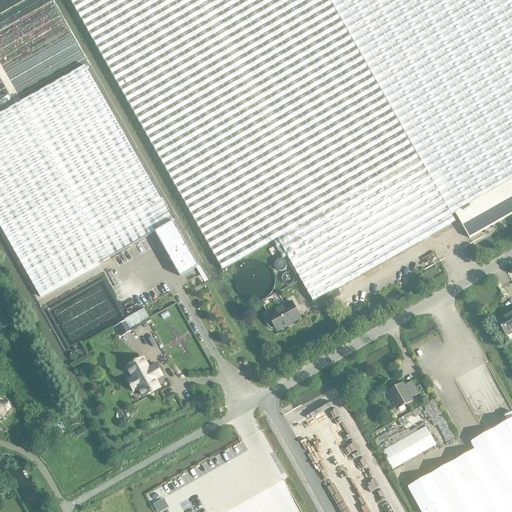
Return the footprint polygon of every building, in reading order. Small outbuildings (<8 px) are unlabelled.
[(511,0),(70,0),(223,270),(277,239),(313,302),(455,222),(451,214),(511,179),(511,0)] [(180,277),(199,267),(85,66),(0,114),(0,226),(40,297),(155,232),(180,277)] [(511,179),(454,212),(469,239),(511,214),(511,179)] [(272,287),(273,284),(273,280),(272,278),(270,275),(268,272),(266,270),(263,268),(259,267),(257,267),(254,267),(250,268),(247,270),(245,272),(243,275),(241,277),(240,280),(240,283),(240,286),(241,289),(242,292),(244,294),(247,297),(249,298),(253,300),(255,300),(259,300),(262,299),(265,297),(268,295),(270,293),(272,290),(272,287)] [(268,315),(270,319),(268,320),(267,322),(267,324),(269,328),(271,329),(273,329),(275,328),(277,332),(301,319),(292,302),(268,315)] [(144,308),(124,320),(125,321),(130,330),(131,331),(151,320),(144,308)] [(0,329),(8,325),(2,314),(0,310),(0,329)] [(511,332),(511,310),(496,320),(505,336),(511,332)] [(115,327),(120,336),(130,330),(125,321),(115,327)] [(136,373),(132,375),(131,375),(133,378),(128,380),(133,391),(141,387),(146,395),(159,388),(153,378),(161,373),(156,365),(149,368),(143,359),(143,358),(131,365),(136,373)] [(388,392),(398,409),(412,401),(410,399),(419,394),(412,381),(403,387),(402,384),(388,392)] [(78,422),(75,416),(67,419),(70,425),(78,422)] [(511,511),(511,421),(471,444),(475,451),(408,489),(420,511),(511,511)] [(382,452),(392,470),(436,445),(426,427),(382,452)] [(83,428),(76,432),(78,436),(85,433),(83,428)]
